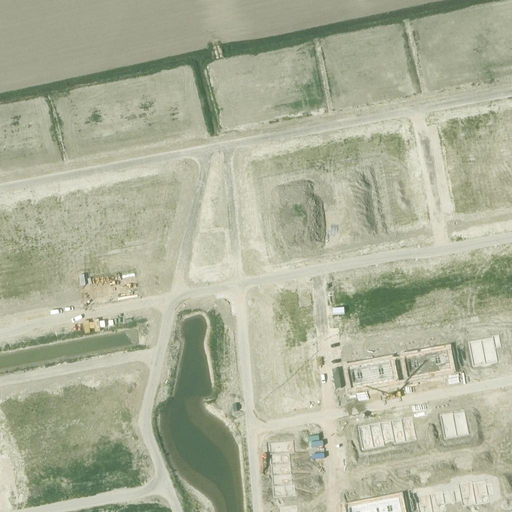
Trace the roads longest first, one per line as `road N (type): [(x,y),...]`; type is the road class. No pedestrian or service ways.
road 1 (residential): [(511,88),(224,143)]
road 2 (residential): [(511,234),(238,285)]
road 3 (residential): [(251,429),(511,379)]
road 4 (residential): [(238,285),(0,331)]
road 5 (residential): [(0,186),(206,148)]
road 6 (residential): [(0,380),(159,348)]
road 7 (residential): [(251,429),(238,285)]
road 8 (residential): [(238,285),(224,143)]
road 9 (residential): [(27,511),(165,485)]
